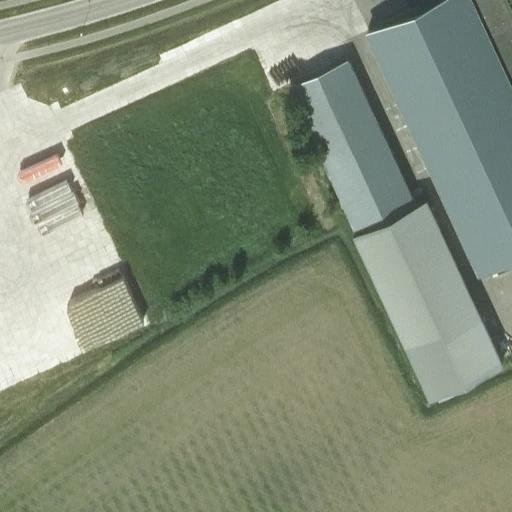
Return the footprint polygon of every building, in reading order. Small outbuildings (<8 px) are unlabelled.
[(283,11),(310,0),(309,0),(287,0),(280,3),(283,11)] [(479,270),(511,254),(511,4),(510,0),(429,0),(367,29),(479,270)] [(321,16),(275,39),(287,62),(332,39),(321,16)] [(426,193),(414,198),(349,56),(291,83),(356,225),(353,226),(429,391),(502,358),(426,193)] [(22,316),(29,313),(21,289),(1,296),(8,318),(0,320),(0,338),(27,330),(22,316)]
